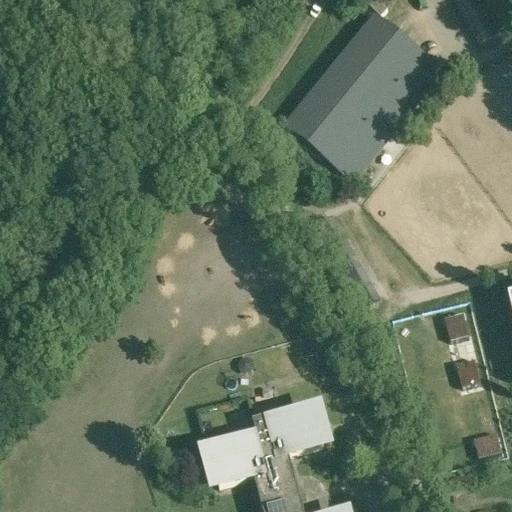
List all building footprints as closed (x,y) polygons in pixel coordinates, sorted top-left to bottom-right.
[(465,0),(455,6),(479,49),(504,35),(484,0),(465,0)] [(283,131),(354,188),(445,76),(374,19),(283,131)] [(316,231),(363,313),(381,303),(334,220),(316,231)] [(463,318),(445,322),(451,345),(469,340),(463,318)] [(325,354),(331,381),(353,376),(346,349),(325,354)] [(248,361),(242,362),(238,367),(239,373),(244,376),(250,375),(254,370),(253,364),(248,361)] [(475,364),(457,369),(462,391),(480,387),(475,364)] [(303,511),(290,461),(325,452),(314,414),(266,427),(265,423),(254,426),(258,442),(210,454),(220,493),(255,483),(262,511),(303,511)] [(500,447),(477,452),(480,461),(502,456),(500,447)]
